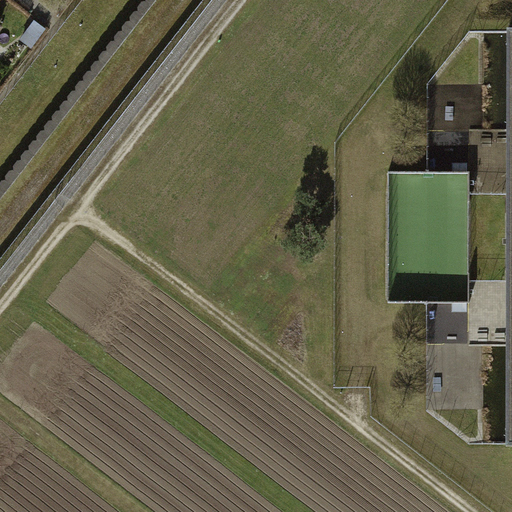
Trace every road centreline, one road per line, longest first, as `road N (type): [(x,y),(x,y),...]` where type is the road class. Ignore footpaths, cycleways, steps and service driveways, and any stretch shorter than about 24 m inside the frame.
road 1 (track): [(469,511),(77,209),(0,308)]
road 2 (track): [(77,209),(241,0)]
